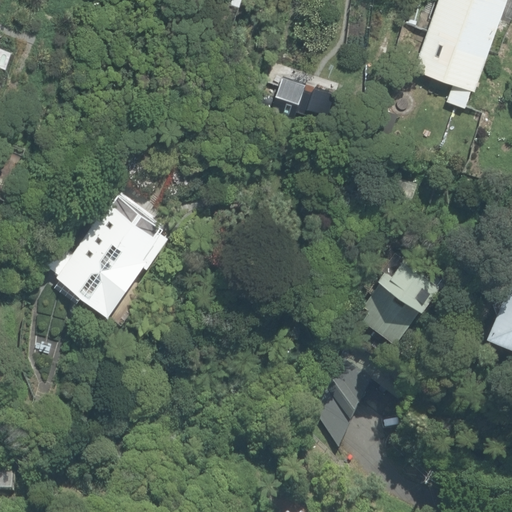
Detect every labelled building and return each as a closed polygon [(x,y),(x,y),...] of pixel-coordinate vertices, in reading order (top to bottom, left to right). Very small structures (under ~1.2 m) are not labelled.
[(448,101),(467,107),(473,89),(477,90),(509,0),(440,0),(415,69),(455,83),(448,101)] [(280,109),(299,115),(309,85),(289,79),(280,109)] [(27,151),(0,141),(0,194),(10,198),(27,151)] [(58,274),(111,312),(146,263),(149,265),(171,235),(160,227),(163,223),(120,192),(114,201),(111,199),(72,255),(60,246),(48,263),(60,272),(58,274)] [(492,213),(478,205),(471,216),(485,224),(492,213)] [(364,318),(397,342),(423,307),(425,309),(443,285),(405,258),(395,273),(388,268),(381,277),(383,278),(365,304),(371,309),(364,318)] [(511,282),(490,334),(511,343),(511,282)] [(315,411),(341,450),(373,380),(393,396),(408,373),(386,358),(347,344),(315,411)] [(0,489),(14,491),(15,474),(0,472),(0,511),(10,511),(11,502),(0,501),(0,489)]
